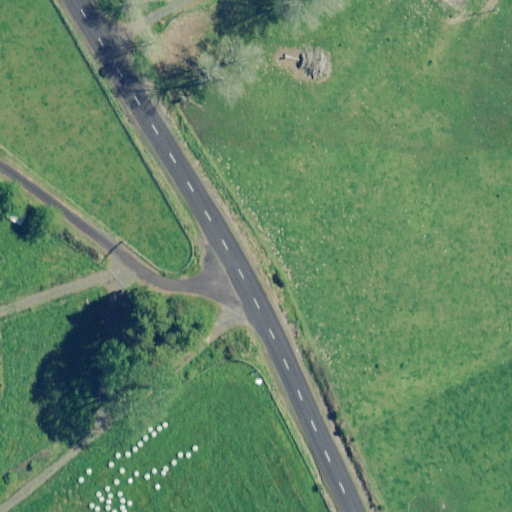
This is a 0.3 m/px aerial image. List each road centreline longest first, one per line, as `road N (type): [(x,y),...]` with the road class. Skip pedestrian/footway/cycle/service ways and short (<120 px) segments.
road 1 (secondary): [(351,511),(244,279),(75,0)]
road 2 (track): [(0,170),(157,283),(244,279)]
